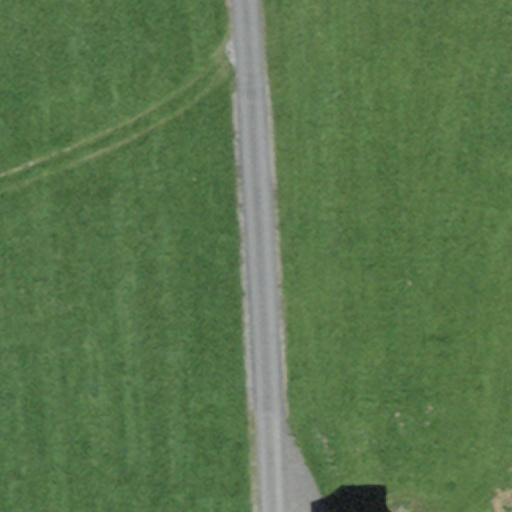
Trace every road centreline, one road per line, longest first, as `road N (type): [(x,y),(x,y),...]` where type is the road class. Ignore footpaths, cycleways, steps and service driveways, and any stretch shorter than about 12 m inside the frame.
road 1 (unclassified): [(249,0),(272,511)]
road 2 (track): [(0,193),(122,148),(195,99),(250,45)]
